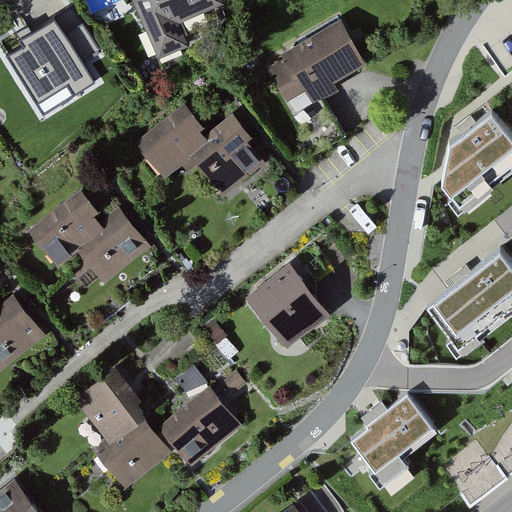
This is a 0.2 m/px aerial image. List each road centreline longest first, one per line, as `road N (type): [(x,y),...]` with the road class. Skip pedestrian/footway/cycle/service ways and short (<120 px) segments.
road 1 (residential): [(360,369),(380,323),(430,86),(480,0)]
road 2 (residential): [(213,511),(311,433),(360,369)]
road 3 (residential): [(360,369),(468,377),(511,354)]
